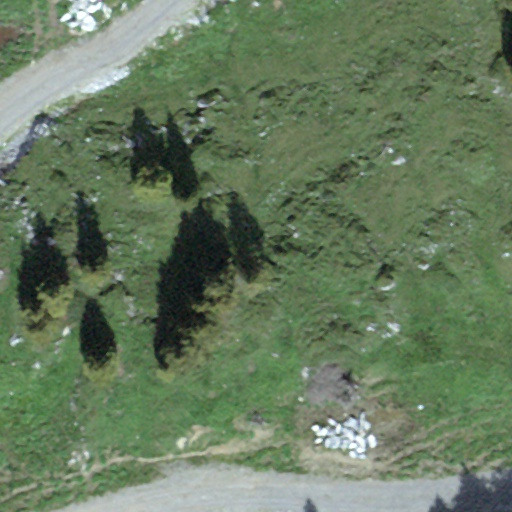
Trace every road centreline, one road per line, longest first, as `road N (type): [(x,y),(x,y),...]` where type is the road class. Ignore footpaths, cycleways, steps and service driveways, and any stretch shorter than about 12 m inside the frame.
road 1 (track): [(128,511),(188,499),(346,511)]
road 2 (track): [(171,0),(0,123)]
